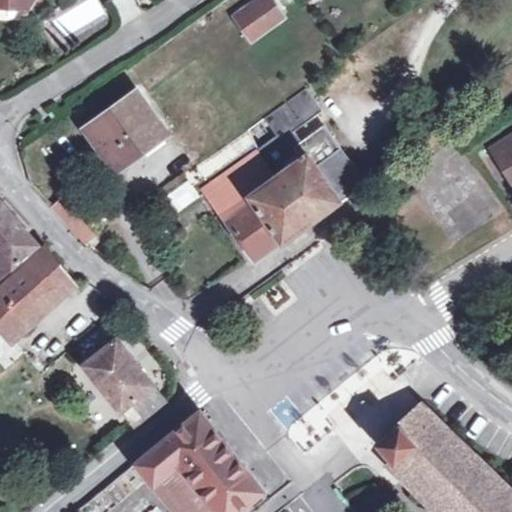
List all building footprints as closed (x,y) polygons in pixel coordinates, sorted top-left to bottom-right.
[(113,0),(122,23),(142,16),(136,0),(113,0)] [(271,0),(260,0),(235,18),(253,43),(286,20),(271,0)] [(294,147),(301,141),(294,132),(322,111),(306,88),(264,118),(276,136),(257,149),(259,153),(257,154),(267,168),(292,151),(295,149),(294,147)] [(115,168),(164,132),(135,92),(86,127),(115,168)] [(253,257),(279,238),(282,242),(311,221),(364,183),(355,171),(323,126),(294,147),(295,149),(292,151),(267,168),(257,154),(205,190),(253,257)] [(511,135),(491,149),(511,181),(511,135)] [(50,208),(81,243),(92,233),(61,199),(50,208)] [(178,210),(171,199),(164,204),(171,215),(178,210)] [(0,251),(13,267),(37,245),(0,202),(0,251)] [(92,233),(81,243),(84,246),(96,238),(92,233)] [(0,344),(9,336),(12,341),(73,286),(71,284),(43,248),(0,286),(0,344)] [(0,251),(0,278),(13,267),(0,251)] [(167,401),(154,385),(117,340),(86,365),(123,410),(137,427),(167,401)] [(394,460),(389,466),(436,511),(511,511),(511,491),(422,406),(378,443),(394,460)] [(174,511),(238,511),(266,491),(236,454),(201,411),(135,464),(157,490),(174,511)] [(353,511),(328,484),(324,478),(280,511),(353,511)]
